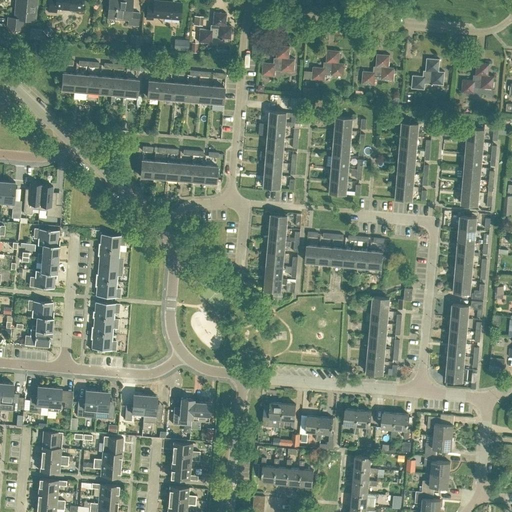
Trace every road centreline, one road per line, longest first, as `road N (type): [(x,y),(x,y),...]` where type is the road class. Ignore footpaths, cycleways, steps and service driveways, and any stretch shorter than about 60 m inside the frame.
road 1 (residential): [(511,17),(477,31),(247,10)]
road 2 (residential): [(420,391),(434,221),(353,211)]
road 3 (residential): [(230,200),(247,10)]
road 4 (unclassified): [(244,375),(420,391)]
road 5 (residential): [(63,367),(75,230)]
road 6 (unclassified): [(227,511),(244,375)]
road 7 (unclassified): [(164,228),(66,137)]
road 8 (unclassified): [(183,354),(170,324),(174,252),(164,228)]
road 9 (residential): [(63,367),(153,372),(183,354)]
